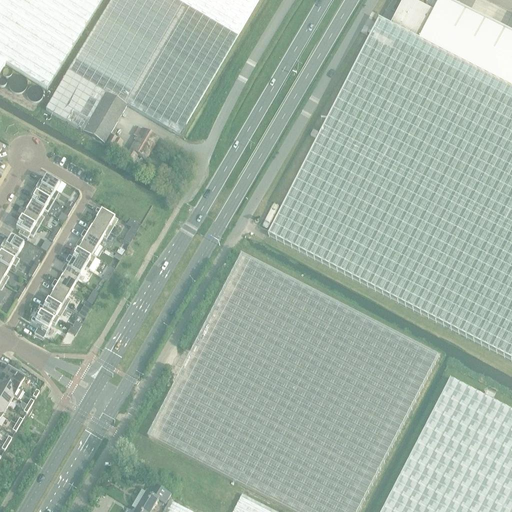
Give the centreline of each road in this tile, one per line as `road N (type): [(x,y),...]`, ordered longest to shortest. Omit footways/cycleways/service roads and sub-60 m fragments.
road 1 (unclassified): [(73,511),(373,0)]
road 2 (primary): [(119,393),(352,0)]
road 3 (primary): [(325,0),(99,383)]
road 4 (residential): [(0,200),(25,154),(87,192),(5,339)]
road 5 (unclassified): [(291,0),(180,207)]
road 6 (primary): [(89,398),(24,511)]
